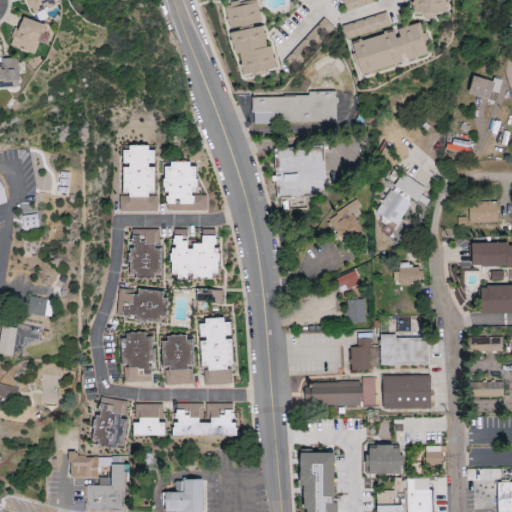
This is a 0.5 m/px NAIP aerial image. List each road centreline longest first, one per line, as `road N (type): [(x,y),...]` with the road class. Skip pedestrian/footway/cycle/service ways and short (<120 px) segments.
road 1 (tertiary): [(282,511),(264,294),(247,204),(177,0)]
road 2 (residential): [(247,204),(209,220),(122,223),(115,286),(95,339),(109,388),(272,397)]
road 3 (residential): [(511,178),(463,177),(446,187),(436,218),(455,379),(456,511)]
